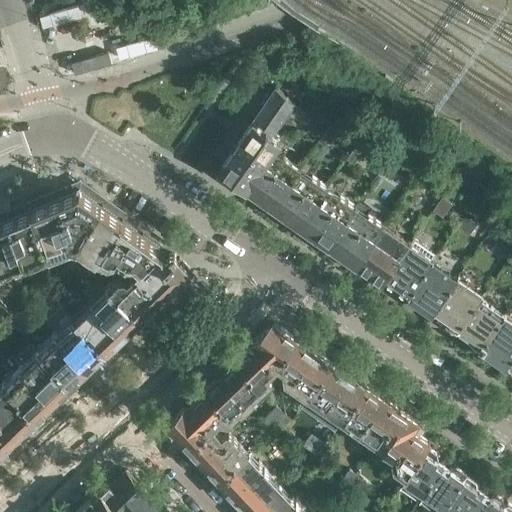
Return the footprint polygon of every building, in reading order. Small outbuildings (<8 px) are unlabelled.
[(272,134),(272,133),(294,101),(276,88),(253,121),(272,134)] [(245,186),(272,147),(273,147),(279,138),(272,133),(272,134),(253,121),(220,169),(245,186)] [(273,205),(300,166),(273,147),(272,147),(245,186),(248,187),(246,189),(256,196),(258,194),(273,205)] [(301,224),(328,185),(300,166),(273,205),(276,207),(274,209),(284,216),(286,214),(301,224)] [(329,244),(356,204),(328,185),(301,224),(304,226),(302,228),(312,235),(314,233),(329,244)] [(439,198),(423,187),(417,196),(432,207),(439,198)] [(75,237),(99,202),(80,189),(78,188),(51,199),(67,236),(67,241),(76,242),(75,237)] [(67,236),(51,199),(34,206),(51,248),(67,241),(67,236)] [(95,251),(120,216),(99,202),(75,237),(76,242),(93,254),(95,251)] [(357,263),(381,230),(385,224),(356,204),(329,244),(332,245),(330,247),(340,254),(342,252),(357,263)] [(51,248),(34,206),(11,216),(28,257),(32,265),(54,256),(51,248)] [(28,257),(11,216),(0,220),(0,257),(4,262),(6,264),(12,258),(16,262),(28,257)] [(161,244),(120,216),(95,251),(105,258),(113,256),(115,253),(123,259),(130,259),(138,264),(139,265),(161,244)] [(382,280),(405,246),(381,230),(357,263),(382,280)] [(189,270),(180,258),(177,260),(174,255),(175,255),(176,254),(176,253),(177,252),(177,251),(176,250),(175,249),(175,248),(174,248),(172,248),(171,248),(171,249),(170,250),(161,244),(139,265),(138,264),(134,268),(161,296),(174,284),(189,270)] [(407,297),(430,263),(405,246),(382,280),(407,297)] [(432,314),(455,280),(430,263),(407,297),(409,298),(409,302),(416,307),(419,305),(432,314)] [(161,296),(134,268),(125,276),(123,274),(120,274),(108,285),(139,317),(161,296)] [(456,331),(479,298),(480,297),(455,280),(432,314),(456,331)] [(139,317),(108,285),(91,301),(121,334),(139,317)] [(24,302),(28,298),(19,289),(8,300),(16,309),(18,307),(24,302)] [(37,305),(29,297),(28,298),(24,302),(32,310),(37,305)] [(481,349),(504,315),(479,298),(456,331),(456,332),(481,349)] [(121,334),(91,301),(73,318),(104,351),(121,334)] [(32,310),(24,302),(18,307),(26,316),(32,310)] [(507,365),(511,357),(511,320),(504,315),(481,349),(483,350),(482,350),(482,353),(489,358),(492,357),(506,366),(507,365)] [(104,351),(73,318),(72,317),(54,334),(86,367),(104,351)] [(277,365),(296,337),(273,321),(252,342),(252,343),(235,360),(261,387),(271,377),(268,374),(277,365)] [(86,367),(54,334),(37,351),(69,384),(70,383),(73,383),(78,378),(77,376),(86,367)] [(310,392),(331,361),(296,337),(277,365),(281,368),(283,378),(298,389),(300,385),(310,392)] [(69,384),(37,351),(20,367),(52,401),(61,392),(63,392),(68,388),(68,385),(69,384)] [(252,395),(261,387),(235,360),(205,388),(231,415),(240,407),(242,410),(255,398),(252,395)] [(345,416),(366,385),(331,361),(310,392),(320,399),(318,403),(332,413),(335,409),(345,416)] [(52,401),(20,367),(5,382),(37,415),(38,414),(40,414),(45,409),(45,407),(52,401)] [(37,415),(5,382),(0,385),(0,411),(19,432),(28,423),(31,423),(35,419),(35,416),(37,415)] [(380,440),(401,410),(366,385),(345,416),(355,423),(353,427),(367,437),(370,433),(380,440)] [(225,420),(231,415),(205,388),(188,404),(188,403),(166,424),(189,448),(213,425),(214,425),(220,419),(225,420)] [(286,414),(276,405),(271,410),(281,419),(286,414)] [(281,419),(271,410),(267,414),(272,418),(276,422),(278,423),(281,419)] [(430,442),(429,441),(413,430),(418,422),(401,410),(380,440),(390,448),(388,450),(394,455),(392,458),(393,462),(408,473),(424,450),(430,442)] [(19,432),(0,411),(0,446),(2,448),(3,447),(5,447),(10,443),(10,440),(19,432)] [(264,426),(272,418),(267,414),(259,421),(264,426)] [(285,429),(293,420),(286,414),(281,419),(278,423),(285,429)] [(268,430),(276,422),(272,418),(264,426),(268,430)] [(292,435),(300,426),(293,420),(285,429),(292,435)] [(246,453),(237,444),(240,441),(229,430),(227,430),(222,434),(214,425),(213,425),(189,448),(219,479),(246,453)] [(325,461),(331,453),(323,447),(317,456),(325,461)] [(422,496),(444,464),(438,460),(437,454),(437,453),(430,449),(425,450),(424,450),(408,473),(402,483),(422,496)] [(251,511),(278,486),(268,476),(271,474),(259,461),(256,463),(246,453),(219,479),(249,511),(251,511)] [(442,510),(467,474),(457,467),(457,468),(451,469),(444,464),(422,496),(442,510)] [(349,483),(356,473),(349,467),(342,477),(349,483)] [(167,511),(127,470),(111,485),(110,483),(100,492),(102,494),(96,500),(91,495),(73,511),(167,511)] [(359,491),(366,482),(356,473),(349,483),(359,491)] [(444,511),(469,511),(484,492),(477,487),(476,481),(467,474),(442,510),(444,511)] [(302,511),(300,510),(303,507),(290,494),(288,497),(278,486),(251,511),(302,511)] [(498,511),(504,505),(502,499),(503,499),(497,495),(496,495),(490,496),(484,492),(469,511),(498,511)] [(511,511),(511,505),(508,503),(504,505),(498,511),(511,511)]
